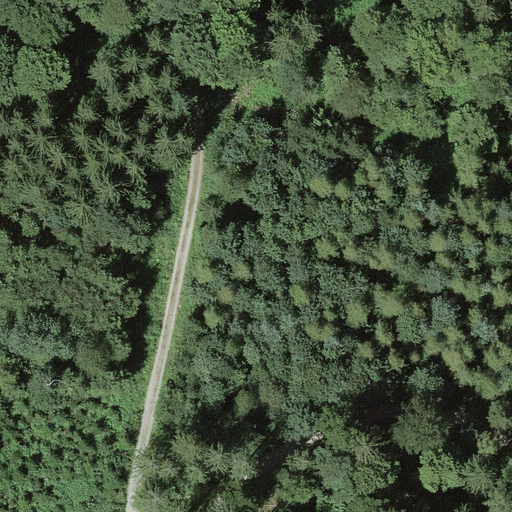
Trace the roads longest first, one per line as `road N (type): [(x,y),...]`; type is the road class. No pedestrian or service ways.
road 1 (track): [(174,0),(203,144),(130,511)]
road 2 (track): [(511,442),(443,411),(356,416),(306,436),(218,511)]
